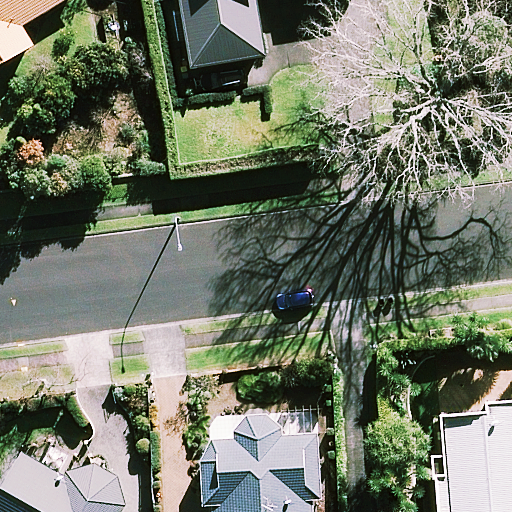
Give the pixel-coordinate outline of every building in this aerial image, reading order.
[(22,25),(62,0),(0,0),(0,62),(33,43),(22,25)] [(258,0),(156,0),(157,0),(183,0),(192,65),(265,55),(258,0)] [(511,511),(511,401),(446,405),(448,451),(432,452),(434,511),(511,511)] [(282,432),(281,417),(231,418),(203,419),(205,499),(212,498),(212,511),(313,511),(313,496),(322,495),(321,455),(320,431),(282,432)] [(124,511),(124,486),(105,467),(74,465),(65,473),(22,451),(0,487),(0,511),(124,511)]
